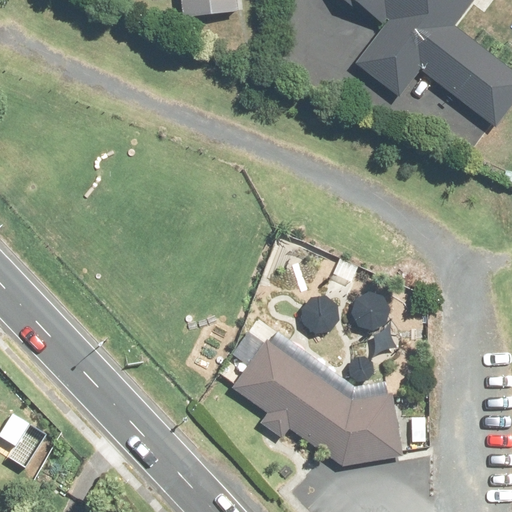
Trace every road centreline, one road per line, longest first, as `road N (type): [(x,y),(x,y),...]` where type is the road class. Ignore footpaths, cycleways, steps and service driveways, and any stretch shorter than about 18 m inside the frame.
road 1 (track): [(0,47),(347,201),(456,270)]
road 2 (secondary): [(210,511),(0,283)]
